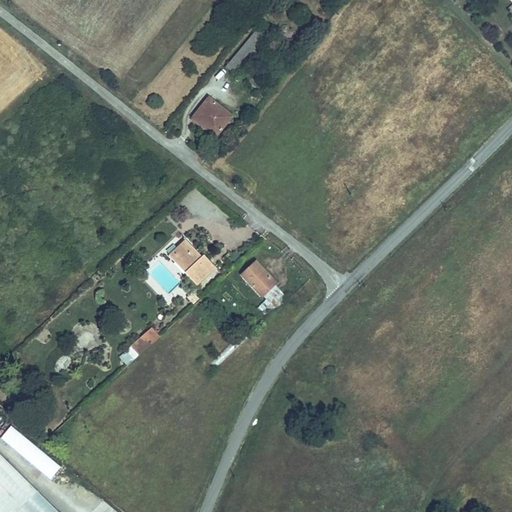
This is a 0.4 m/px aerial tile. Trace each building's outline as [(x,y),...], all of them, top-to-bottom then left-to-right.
[(263,33),(256,27),(224,64),(231,70),(263,33)] [(200,127),(217,106),(208,98),(190,119),(200,127)] [(230,117),(217,106),(200,127),(204,130),(207,127),(216,134),(230,117)] [(182,272),(194,285),(214,266),(202,253),(198,258),(194,254),(196,252),(183,238),(175,245),(179,249),(172,255),(185,269),(182,272)] [(276,286),(256,263),(241,277),(261,299),(276,286)] [(224,291),(220,297),(229,302),(233,296),(224,291)] [(136,357),(149,346),(159,336),(148,324),(125,345),(136,357)] [(0,439),(49,480),(60,467),(10,425),(0,436),(0,439)] [(0,511),(56,511),(0,454),(0,511)]
